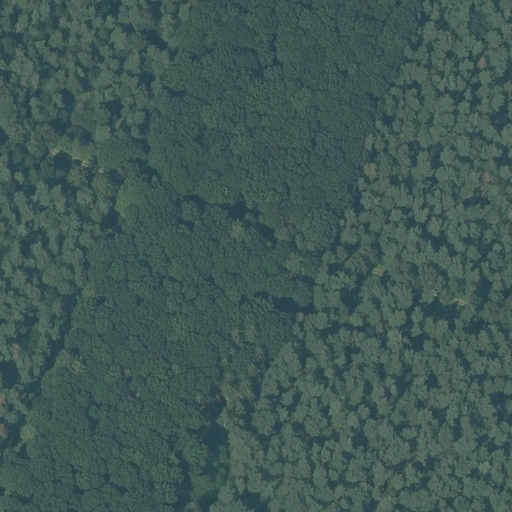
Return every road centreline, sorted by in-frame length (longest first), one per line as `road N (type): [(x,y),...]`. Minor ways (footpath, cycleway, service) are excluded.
road 1 (track): [(511,322),(127,184)]
road 2 (track): [(127,184),(202,0)]
road 3 (track): [(64,334),(127,184)]
road 4 (track): [(127,184),(0,135)]
